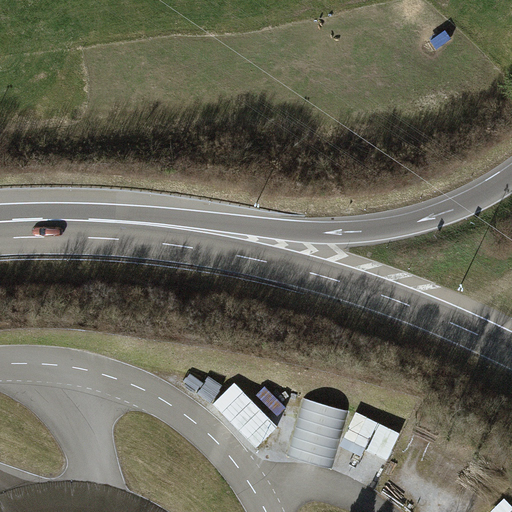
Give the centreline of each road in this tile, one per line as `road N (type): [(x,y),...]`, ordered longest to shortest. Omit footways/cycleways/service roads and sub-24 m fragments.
road 1 (motorway): [(511,350),(310,273),(170,244),(63,236)]
road 2 (motorway): [(511,177),(453,209),(383,229),(63,236)]
